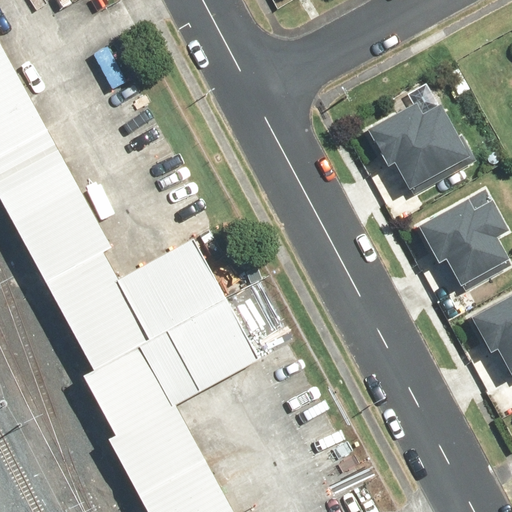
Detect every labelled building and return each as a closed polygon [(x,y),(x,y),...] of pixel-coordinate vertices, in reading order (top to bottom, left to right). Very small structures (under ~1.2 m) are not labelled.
[(0,49),(0,208),(86,372),(220,300),(189,242),(123,278),(0,49)] [(414,103),(363,131),(383,166),(391,162),(411,197),(476,160),(441,99),(419,112),(414,103)] [(482,186),(415,223),(437,263),(442,259),(457,286),(505,260),(491,235),(506,227),(482,186)] [(511,292),(465,319),(485,354),(493,349),(511,382),(511,292)] [(228,511),(172,407),(253,363),(220,300),(86,372),(80,375),(111,434),(104,438),(143,511),(228,511)]
